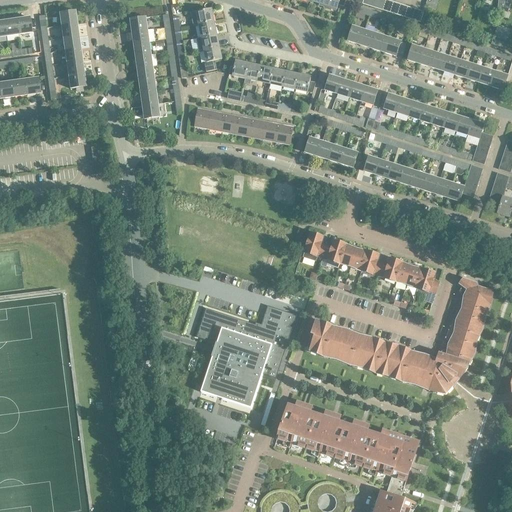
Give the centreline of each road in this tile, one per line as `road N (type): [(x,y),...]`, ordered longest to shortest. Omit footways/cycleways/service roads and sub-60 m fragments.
road 1 (residential): [(360,188),(345,227),(454,267),(431,338),(315,301),(291,376)]
road 2 (unclassified): [(155,511),(123,158)]
road 3 (residential): [(360,188),(199,150),(123,158)]
road 4 (residential): [(291,376),(511,448)]
road 5 (residential): [(511,116),(323,57)]
road 6 (residential): [(511,237),(360,188)]
road 7 (residential): [(265,451),(369,486),(360,511)]
road 8 (residential): [(323,57),(314,62),(236,45),(229,0)]
